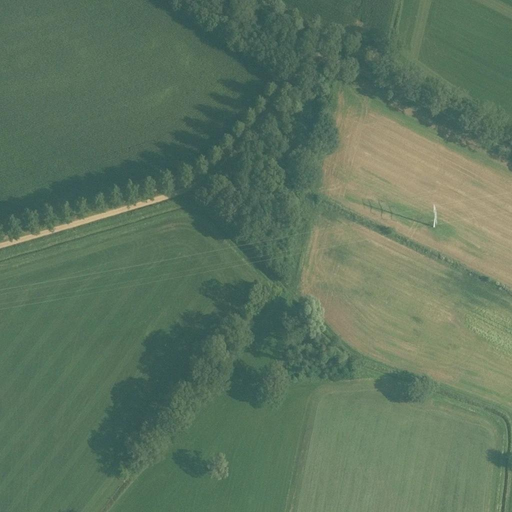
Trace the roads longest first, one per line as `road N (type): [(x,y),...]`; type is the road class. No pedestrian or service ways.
road 1 (track): [(511,151),(343,63),(322,62),(292,80),(238,149),(185,190)]
road 2 (track): [(185,190),(0,245)]
